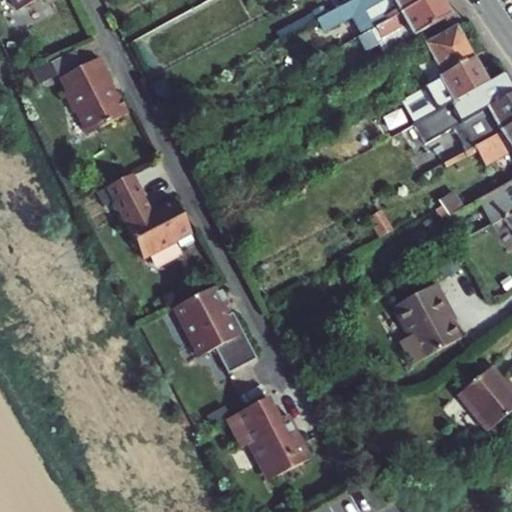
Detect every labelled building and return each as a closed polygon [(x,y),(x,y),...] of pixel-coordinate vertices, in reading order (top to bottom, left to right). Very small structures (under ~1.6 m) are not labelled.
[(42,0),(9,0),(17,13),(42,0)] [(354,0),(344,6),(317,20),(322,32),(352,16),(363,36),(427,0),(354,0)] [(383,55),(448,18),(438,0),(427,0),(363,36),(357,39),(365,53),(378,46),(383,55)] [(431,60),(441,78),(473,61),(455,29),(423,47),(431,60)] [(128,116),(117,95),(111,98),(106,88),(112,85),(99,60),(61,80),(67,93),(62,96),(73,116),(75,115),(86,137),(128,116)] [(414,70),(424,88),(441,78),(431,60),(414,70)] [(349,84),(367,74),(360,61),(342,72),(349,84)] [(424,88),(398,102),(412,126),(451,104),(486,84),(473,61),(441,78),(424,88)] [(332,77),(339,89),(349,84),(342,72),(332,77)] [(412,126),(424,145),(452,129),(465,152),(498,133),(511,125),(511,90),(503,75),(486,84),(451,104),(412,126)] [(117,95),(112,85),(106,88),(111,98),(117,95)] [(511,125),(498,133),(465,152),(469,158),(477,153),(485,168),(497,162),(495,159),(510,151),(511,153),(511,125)] [(129,174),(102,188),(139,260),(173,242),(177,249),(194,240),(172,198),(148,211),(129,174)] [(511,182),(478,202),(492,227),(496,225),(503,221),(511,215),(511,182)] [(449,218),(463,210),(451,194),(439,203),(441,207),(448,216),(449,218)] [(435,211),(441,220),(448,216),(441,207),(435,211)] [(380,213),(370,219),(378,232),(387,226),(380,213)] [(511,215),(503,221),(508,228),(511,233),(511,215)] [(496,225),(501,233),(508,228),(503,221),(496,225)] [(378,232),(381,238),(391,232),(387,226),(378,232)] [(435,281),(392,305),(408,332),(397,339),(411,363),(457,337),(447,321),(441,309),(448,305),(435,281)] [(232,315),(228,316),(225,318),(220,310),(224,308),(227,306),(217,287),(172,312),(190,344),(194,342),(202,355),(204,354),(205,357),(214,352),(228,377),(257,360),(232,315)] [(455,316),(448,305),(441,309),(447,321),(455,316)] [(194,342),(190,344),(199,360),(205,357),(204,354),(202,355),(194,342)] [(511,387),(492,363),(461,389),(491,426),(511,409),(511,387)] [(270,402),(230,425),(246,453),(253,449),(272,484),(313,461),(293,425),(285,429),(270,402)]
